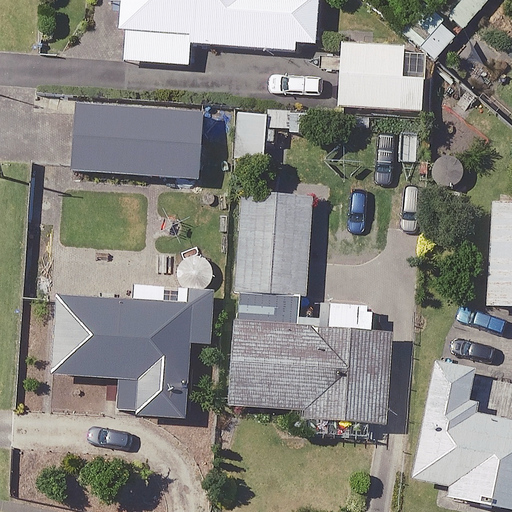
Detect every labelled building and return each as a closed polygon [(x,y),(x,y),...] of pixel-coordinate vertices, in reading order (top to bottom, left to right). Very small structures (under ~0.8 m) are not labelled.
[(106,0),(106,1),(116,2),(114,30),(187,35),(186,42),(290,49),(291,41),(310,43),(312,0),(106,0)] [(488,3),(484,0),(452,0),(442,11),(430,0),(425,0),(398,30),(433,62),(488,3)] [(400,48),(338,43),(334,107),(395,111),(400,48)] [(199,112),(71,102),(66,172),(194,181),(199,112)] [(261,161),(260,133),(292,133),(292,109),(231,109),(231,140),(231,161),(261,161)] [(302,297),(309,197),(238,192),(230,292),(302,297)] [(511,203),(488,202),(481,306),(511,308),(511,203)] [(128,299),(52,294),(47,374),(134,380),(132,417),(182,420),(187,343),(205,344),(209,292),(129,286),(128,299)] [(387,332),(230,320),(223,406),(308,412),(308,419),(380,424),(387,332)] [(471,368),(430,360),(405,479),(443,487),(441,496),(511,511),(511,420),(472,412),(474,402),(465,400),(471,368)]
